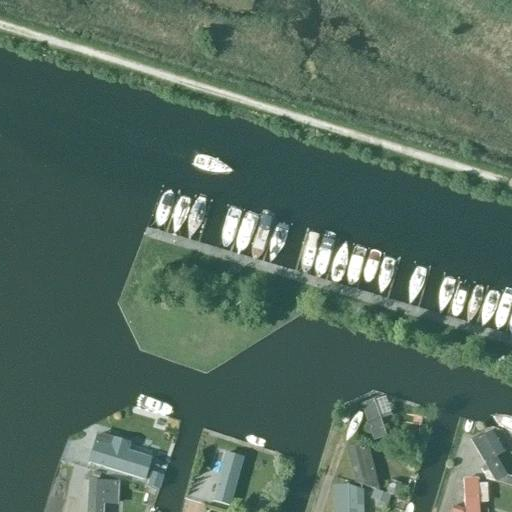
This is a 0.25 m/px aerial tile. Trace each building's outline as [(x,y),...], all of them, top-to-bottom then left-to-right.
[(372,401),(359,405),(372,442),(385,438),(372,401)] [(131,479),(133,430),(104,429),(101,478),(131,479)] [(481,433),(469,440),(484,466),(480,469),(483,474),(487,471),(494,482),(511,488),(511,478),(505,477),(504,477),(506,475),(494,457),(503,452),(491,431),(482,435),(481,433)] [(363,446),(345,450),(353,485),(363,487),(378,493),(369,453),(363,446)] [(211,455),(211,504),(229,505),(229,481),(225,481),(225,455),(211,455)] [(478,511),(476,478),(461,479),(463,511),(478,511)] [(101,511),(102,506),(117,506),(118,483),(86,481),(84,511),(101,511)] [(332,486),(332,511),(362,511),(362,492),(347,486),(332,486)]
